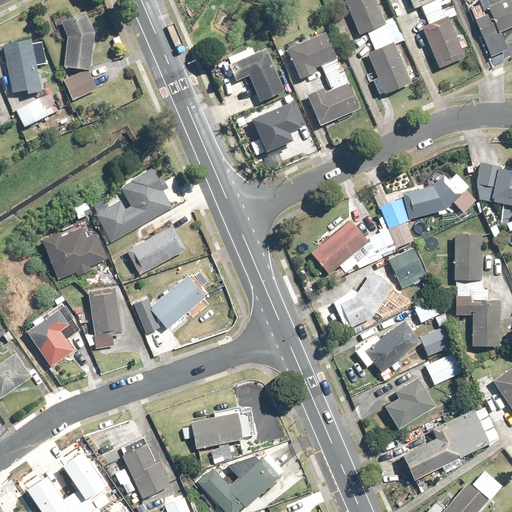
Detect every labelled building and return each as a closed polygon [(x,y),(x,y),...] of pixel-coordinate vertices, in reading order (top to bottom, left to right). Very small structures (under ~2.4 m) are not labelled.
[(373,0),(340,0),(357,37),(384,25),(373,0)] [(407,0),(411,10),(435,0),(407,0)] [(507,50),(499,32),(511,26),(511,0),(477,0),(475,1),(480,14),(487,11),(488,14),(474,20),(489,57),(507,50)] [(88,71),(92,32),(83,12),(58,23),(65,37),(61,68),(88,71)] [(446,17),(419,28),(435,70),(463,59),(446,17)] [(312,70),(334,60),(323,33),(284,50),(297,80),(314,73),(312,70)] [(23,96),(39,92),(29,39),(0,47),(9,95),(22,91),(23,96)] [(392,42),(365,54),(383,96),(410,84),(392,42)] [(282,92),(263,49),(224,67),(232,83),(246,76),(257,103),(282,92)] [(304,97),(318,127),(356,110),(344,84),(324,94),(322,89),(304,97)] [(14,111),(22,128),(44,117),(36,100),(14,111)] [(289,143),(285,135),(304,127),(293,101),(247,120),(261,155),(289,143)] [(511,206),(511,172),(500,170),(500,168),(476,163),(472,184),(491,188),(488,202),(511,206)] [(128,208),(122,211),(117,202),(92,217),(108,244),(172,207),(150,170),(117,189),(128,208)] [(440,175),(429,186),(399,194),(406,219),(433,212),(433,213),(443,210),(450,203),(461,213),(473,201),(455,185),(453,187),(440,175)] [(325,275),(337,265),(343,272),(367,253),(361,246),(365,243),(347,221),(307,253),(325,275)] [(404,222),(386,229),(394,248),(411,241),(404,222)] [(183,251),(170,227),(123,253),(136,277),(183,251)] [(80,229),(57,239),(55,234),(36,242),(54,282),(74,273),(76,277),(89,271),(87,268),(105,260),(94,234),(84,238),(80,229)] [(479,234),(451,234),(451,281),(479,281),(479,234)] [(410,248),(385,259),(399,289),(424,277),(410,248)] [(337,303),(348,326),(367,318),(371,316),(373,312),(391,286),(368,272),(351,298),(337,303)] [(203,299),(185,277),(147,309),(165,331),(203,299)] [(110,337),(120,335),(112,288),(84,293),(94,349),(112,346),(110,337)] [(468,313),(469,347),(497,347),(497,300),(468,301),(469,303),(466,303),(466,296),(451,296),(451,315),(466,315),(466,313),(468,313)] [(412,310),(418,323),(437,314),(431,301),(412,310)] [(72,352),(58,332),(66,326),(55,311),(24,333),(35,348),(49,368),(72,352)] [(444,313),(433,318),(437,327),(448,321),(444,313)] [(379,374),(419,343),(401,320),(361,351),(379,374)] [(444,325),(416,337),(425,357),(452,346),(444,325)] [(460,372),(451,353),(422,367),(431,386),(460,372)] [(0,398),(29,378),(13,354),(0,362),(0,398)] [(511,365),(489,381),(511,414),(511,365)] [(433,407),(415,377),(391,392),(395,399),(381,408),(395,430),(433,407)] [(487,445),(474,418),(470,409),(428,429),(433,439),(397,456),(410,482),(487,445)] [(191,424),(196,449),(245,440),(240,415),(191,424)] [(118,456),(138,499),(168,485),(156,462),(151,464),(142,445),(118,456)] [(70,492),(83,511),(84,511),(94,505),(87,494),(106,481),(83,447),(61,462),(78,487),(70,492)] [(193,483),(217,506),(222,511),(234,511),(240,506),(243,509),(275,476),(257,458),(229,486),(209,467),(193,483)] [(47,473),(28,486),(45,511),(63,511),(68,509),(69,511),(83,511),(70,492),(62,497),(47,473)] [(474,511),(485,500),(464,483),(438,511),(474,511)] [(188,511),(183,497),(162,505),(164,511),(188,511)]
